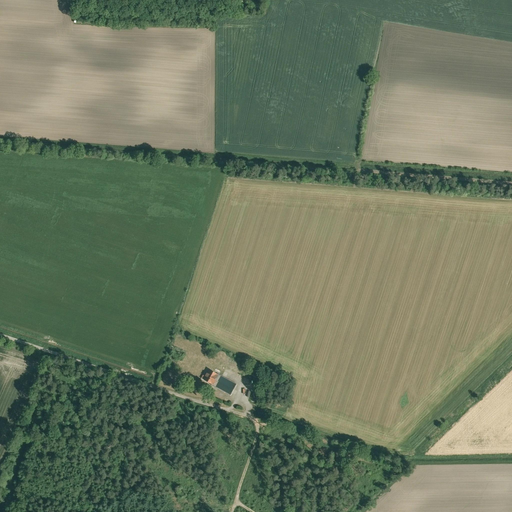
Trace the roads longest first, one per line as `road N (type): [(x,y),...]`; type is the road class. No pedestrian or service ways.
road 1 (unclassified): [(218,404),(0,331)]
road 2 (track): [(352,158),(373,170),(511,180)]
